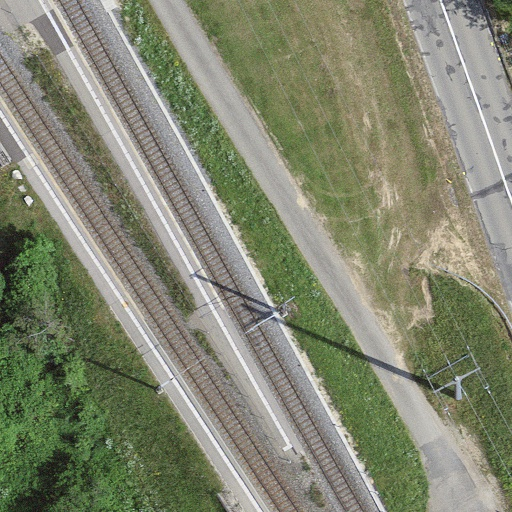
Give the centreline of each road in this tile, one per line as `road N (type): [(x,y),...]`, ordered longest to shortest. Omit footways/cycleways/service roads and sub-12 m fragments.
road 1 (track): [(172,0),(472,511)]
road 2 (primary): [(440,0),(511,201)]
